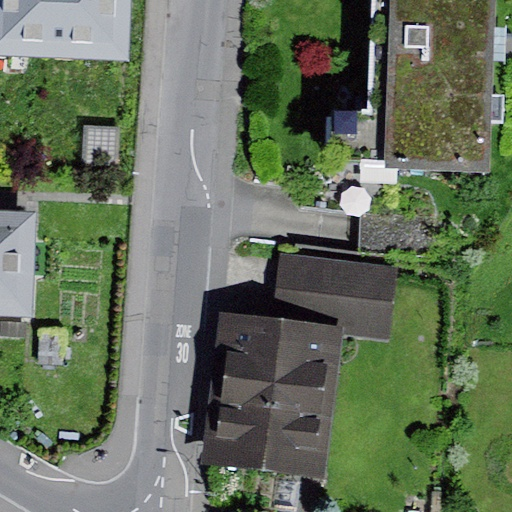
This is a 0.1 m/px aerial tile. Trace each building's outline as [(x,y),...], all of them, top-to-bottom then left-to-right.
[(132,0),(0,0),(0,50),(130,56),(132,0)] [(494,0),(371,0),(369,112),(329,111),(327,167),(489,172),(493,44),(494,0)] [(35,209),(0,207),(0,309),(32,311),(35,209)] [(453,217),(362,213),(360,253),(451,258),(453,217)] [(396,269),(281,253),(271,324),(342,333),(387,340),(396,269)] [(511,326),(500,314),(486,327),(501,342),(511,330),(511,326)] [(271,324),(222,318),(203,467),(323,482),(342,333),(271,324)] [(67,332),(42,330),(41,364),(65,365),(67,332)]
